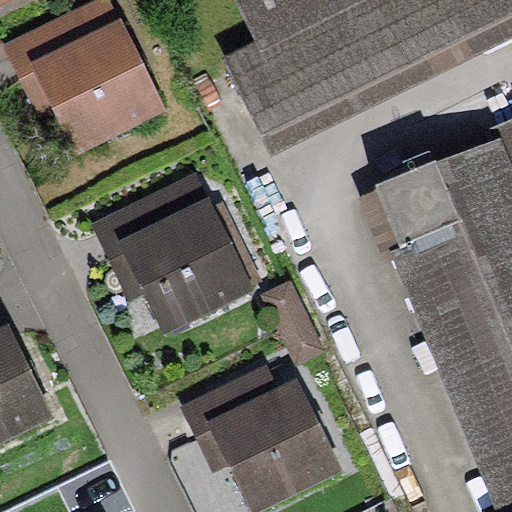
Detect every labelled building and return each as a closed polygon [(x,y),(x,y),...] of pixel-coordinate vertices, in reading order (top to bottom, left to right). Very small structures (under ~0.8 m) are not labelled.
[(0,0),(0,11),(22,0),(0,0)] [(142,67),(108,0),(90,0),(18,35),(22,45),(7,52),(33,105),(47,99),(75,157),(164,115),(142,67)] [(511,511),(511,0),(238,0),(232,3),(251,43),(217,60),(269,164),(511,43),(511,116),(487,126),(495,144),(375,193),(400,255),(390,259),(492,511),(511,511)] [(232,245),(197,174),(91,225),(129,306),(142,300),(161,340),(255,294),(232,245)] [(292,286),(265,299),(297,363),(324,350),(292,286)] [(0,443),(52,420),(11,331),(0,336),(0,443)] [(280,389),(269,367),(181,411),(214,475),(227,469),(248,511),(276,511),(348,476),(322,425),(299,379),(280,389)]
